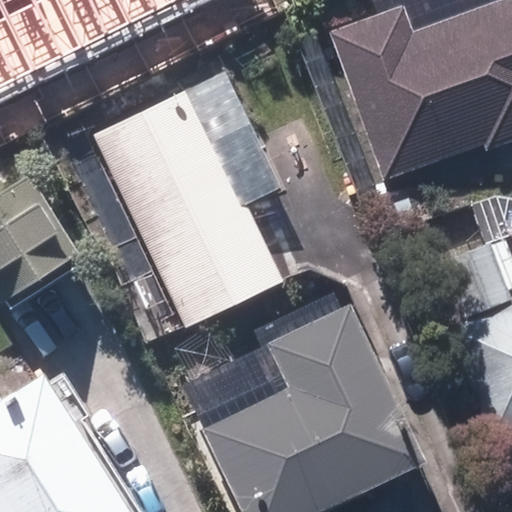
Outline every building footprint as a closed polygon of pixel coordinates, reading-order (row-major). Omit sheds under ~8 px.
[(0,0),(0,10),(30,73),(78,51),(53,0),(0,0)] [(53,0),(78,51),(127,28),(113,0),(53,0)] [(113,0),(127,28),(176,5),(173,0),(113,0)] [(511,0),(383,0),(395,33),(337,53),(382,182),(511,137),(511,0)] [(0,88),(30,73),(0,10),(0,88)] [(189,87),(94,133),(186,324),(281,278),(189,87)] [(0,272),(25,257),(39,279),(81,252),(32,174),(0,193),(0,217),(5,225),(0,227),(0,272)] [(443,256),(465,322),(452,326),(489,436),(511,428),(511,234),(511,233),(443,256)] [(290,388),(204,430),(243,511),(311,511),(424,457),(350,304),(269,344),(290,388)] [(132,511),(48,373),(3,401),(0,396),(0,511),(132,511)]
